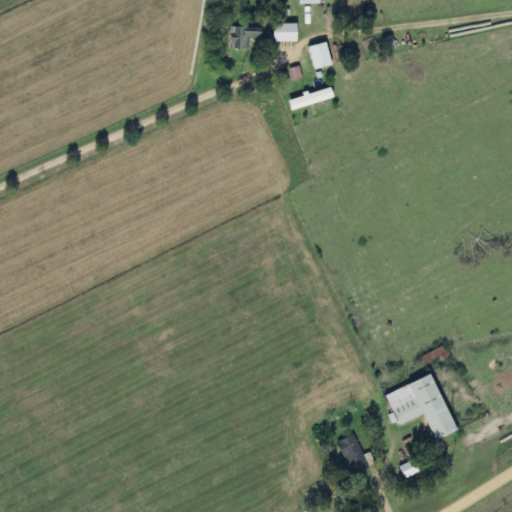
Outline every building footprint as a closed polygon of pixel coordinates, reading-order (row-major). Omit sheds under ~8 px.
[(250,48),(250,38),(263,38),(263,26),(230,26),(230,48),(250,48)] [(309,45),(316,70),(334,65),(328,41),(309,45)] [(293,110),(336,97),(332,86),(290,99),(293,110)] [(426,414),(437,440),(458,432),(435,374),(387,393),(400,425),(426,414)] [(402,465),(405,476),(419,473),(417,461),(402,465)]
